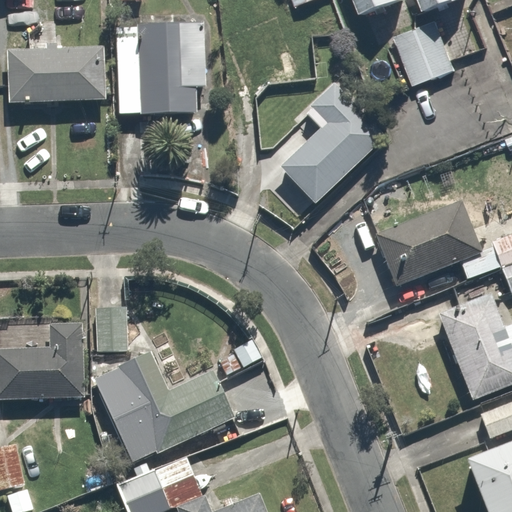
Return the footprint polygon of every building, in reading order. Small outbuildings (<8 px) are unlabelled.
[(412,0),(377,0),(388,22),(417,8),(412,0)] [(278,16),(233,35),(272,129),(317,110),(278,16)] [(434,19),(401,37),(428,88),(461,70),(434,19)] [(215,26),(122,25),(122,119),(214,119),(215,26)] [(62,51),(61,29),(28,30),(29,52),(10,52),(11,110),(109,108),(108,50),(62,51)] [(492,248),(485,251),(467,207),(380,243),(400,290),(462,264),(469,282),(501,269),(492,248)] [(511,239),(498,244),(511,288),(511,239)] [(511,347),(491,301),(446,322),(481,401),(511,387),(511,347)] [(117,354),(118,315),(98,314),(97,354),(117,354)] [(51,322),(52,356),(34,356),(32,320),(0,321),(0,407),(90,403),(86,321),(51,322)] [(148,357),(118,371),(158,456),(243,416),(222,370),(167,397),(148,357)] [(19,442),(0,446),(0,492),(29,486),(19,442)] [(511,511),(511,442),(467,460),(488,511),(511,511)] [(122,486),(131,511),(167,511),(207,498),(194,461),(122,486)] [(215,511),(212,503),(186,511),(263,511),(261,504),(238,511),(215,511)]
